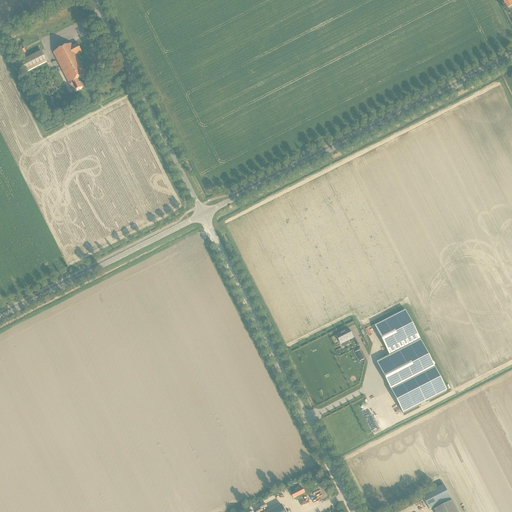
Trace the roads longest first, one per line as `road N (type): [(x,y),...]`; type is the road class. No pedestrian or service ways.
road 1 (unclassified): [(202,214),(511,57)]
road 2 (unclassified): [(354,511),(202,214)]
road 3 (unclassified): [(202,214),(91,0)]
road 4 (unclassified): [(0,316),(202,214)]
